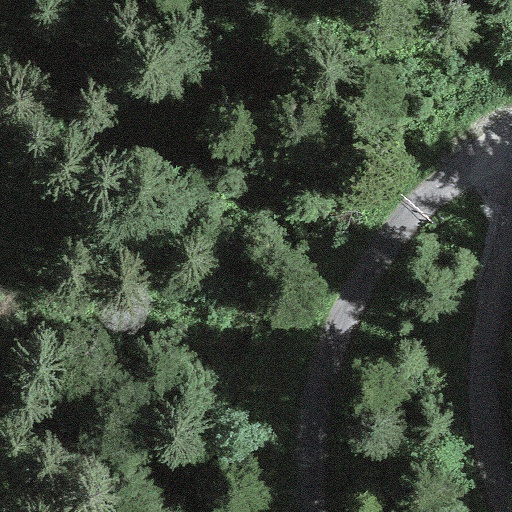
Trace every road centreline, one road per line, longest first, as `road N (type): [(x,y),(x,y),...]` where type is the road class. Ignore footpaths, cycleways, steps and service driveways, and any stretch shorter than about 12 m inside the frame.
road 1 (track): [(511,138),(421,200),(324,349),(308,511)]
road 2 (unclassified): [(511,491),(482,403),(511,198)]
